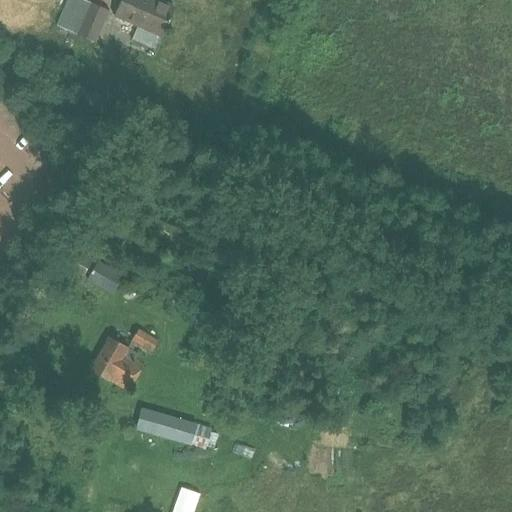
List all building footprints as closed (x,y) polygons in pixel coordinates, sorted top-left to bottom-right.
[(109,11),(82,0),(67,0),(56,27),(95,44),(109,11)] [(173,7),(158,0),(122,0),(115,15),(160,36),(173,7)] [(92,259),(67,244),(57,262),(82,276),(92,259)] [(85,281),(112,296),(124,275),(97,260),(85,281)] [(131,341),(151,353),(158,341),(143,332),(144,331),(138,328),(131,341)] [(90,370),(128,390),(142,365),(123,355),(127,348),(108,338),(90,370)] [(195,425),(141,410),(136,429),(156,434),(153,444),(167,447),(169,438),(205,448),(211,427),(196,423),(195,425)] [(128,445),(115,459),(123,467),(136,453),(128,445)] [(194,511),(200,494),(181,487),(172,511),(194,511)]
